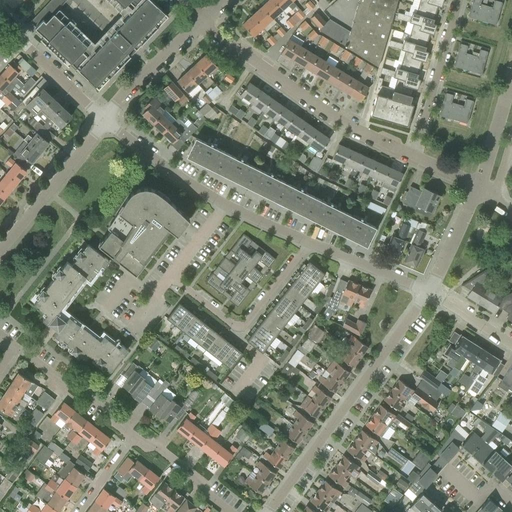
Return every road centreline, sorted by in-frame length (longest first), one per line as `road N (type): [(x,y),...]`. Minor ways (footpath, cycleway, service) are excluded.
road 1 (residential): [(273,511),(428,292)]
road 2 (residential): [(415,156),(336,119),(201,23)]
road 3 (residential): [(309,242),(224,206),(105,121)]
road 4 (residential): [(170,275),(239,327),(309,242)]
road 5 (residential): [(460,0),(415,156)]
road 6 (residential): [(0,244),(105,121)]
road 7 (residential): [(131,433),(14,345)]
road 8 (residential): [(105,121),(201,23)]
road 9 (residential): [(428,292),(309,242)]
road 10 (residential): [(233,511),(131,433)]
road 11 (residential): [(105,121),(20,36)]
